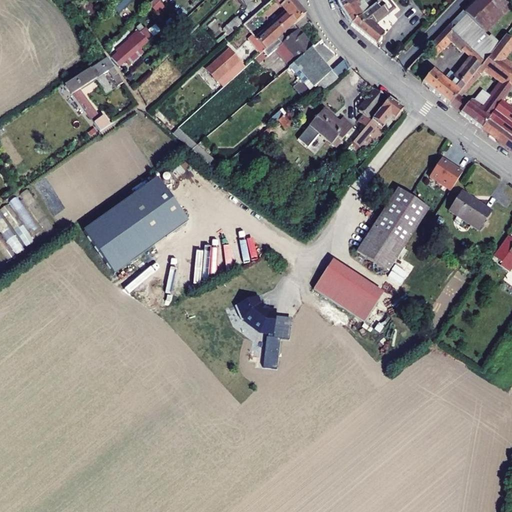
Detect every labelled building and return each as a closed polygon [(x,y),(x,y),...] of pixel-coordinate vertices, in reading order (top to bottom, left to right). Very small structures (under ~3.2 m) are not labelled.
[(83,0),(78,4),(90,24),(99,19),(87,0),(83,0)] [(259,44),(265,50),(293,26),(304,15),(291,0),(288,0),(279,8),(286,15),(257,41),(259,44)] [(337,0),(341,9),(362,0),(337,0)] [(362,0),(341,9),(350,24),(381,0),(380,0),(362,0)] [(381,0),(350,24),(375,45),(383,35),(372,25),(394,8),(387,0),(381,0)] [(486,0),(472,0),(425,50),(434,58),(441,49),(443,50),(449,42),(461,51),(498,11),(486,0)] [(504,0),(486,0),(498,11),(461,51),(470,58),(480,46),(491,54),(499,43),(489,36),(488,38),(484,35),(511,7),(504,0)] [(265,5),(245,27),(250,32),(271,9),(265,5)] [(227,25),(232,31),(242,23),(236,17),(227,25)] [(275,51),(290,68),(309,51),(312,49),(293,26),(265,50),(261,54),(260,55),(264,60),(275,51)] [(206,33),(213,40),(218,35),(211,29),(206,33)] [(125,62),(129,65),(143,53),(139,49),(153,37),(147,30),(145,32),(144,30),(140,33),(137,30),(128,38),(128,40),(115,51),(117,53),(111,58),(120,67),(125,62)] [(499,43),(491,54),(480,67),(479,66),(457,95),(459,97),(478,77),(483,70),(490,75),(502,60),(511,48),(511,41),(505,36),(499,43)] [(255,47),(261,54),(265,50),(259,44),(255,47)] [(437,78),(428,89),(448,106),(457,95),(479,66),(480,67),(491,54),(480,46),(470,58),(469,59),(470,60),(455,77),(449,72),(441,82),(437,78)] [(322,81),(327,87),(331,85),(350,69),(343,62),(329,73),(309,51),(290,68),(288,69),(301,84),(306,80),(311,86),(313,89),(322,81)] [(207,72),(221,89),(245,68),(230,52),(207,72)] [(107,56),(89,68),(95,77),(105,92),(112,88),(102,73),(108,70),(117,83),(123,80),(107,56)] [(502,60),(490,75),(500,83),(502,81),(511,88),(511,87),(511,72),(507,69),(510,66),(502,60)] [(64,84),(99,130),(109,123),(103,114),(100,116),(80,88),(95,77),(89,68),(64,84)] [(430,73),(421,83),(428,89),(437,78),(430,73)] [(301,84),(306,91),(311,86),(306,80),(301,84)] [(467,103),(459,114),(479,129),(500,102),(511,88),(502,81),(500,83),(481,108),(472,101),(467,103)] [(362,115),(369,122),(387,100),(374,91),(357,111),(362,115)] [(457,95),(448,106),(459,114),(467,103),(459,97),(457,95)] [(352,143),(358,148),(376,127),(380,131),(390,119),(393,121),(402,110),(387,100),(369,122),(365,128),(352,143)] [(511,110),(500,102),(479,129),(511,152),(511,110)] [(308,127),(330,145),(336,138),(340,142),(352,127),(343,118),(338,123),(331,118),(333,116),(324,109),(308,127)] [(158,112),(154,116),(172,133),(175,130),(158,112)] [(259,129),(263,134),(278,121),(283,117),(280,112),(259,129)] [(357,121),(365,128),(369,122),(362,115),(357,121)] [(278,121),(285,129),(290,125),(285,117),(283,117),(278,121)] [(172,135),(190,150),(195,144),(177,129),(172,135)] [(330,145),(334,149),(340,142),(336,138),(330,145)] [(195,146),(190,150),(211,168),(215,163),(195,146)] [(157,180),(83,232),(113,275),(187,222),(157,180)] [(430,210),(398,189),(356,252),(388,273),(430,210)] [(492,211),(462,192),(449,211),(479,231),(492,211)] [(511,238),(509,237),(496,257),(511,268),(511,238)] [(11,248),(15,255),(24,249),(20,242),(11,248)] [(392,275),(396,278),(405,263),(401,260),(392,275)] [(398,279),(400,280),(409,266),(407,264),(398,279)] [(411,266),(401,281),(405,284),(415,269),(411,266)] [(329,271),(316,292),(369,325),(382,304),(329,271)] [(273,336),(275,313),(268,312),(265,310),(264,312),(260,309),(261,308),(258,306),(255,299),(234,309),(240,322),(242,323),(243,322),(260,333),(267,333),(267,336),(273,336)]
